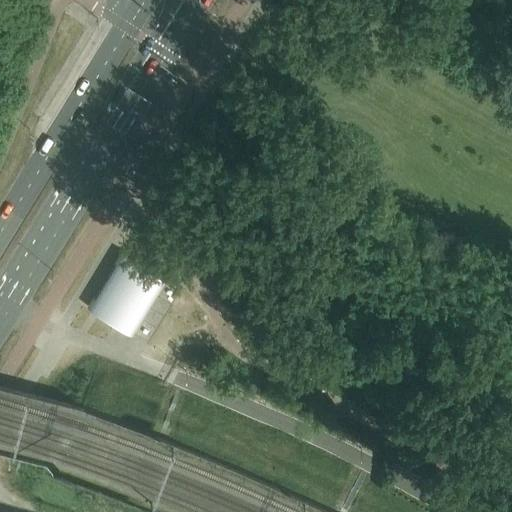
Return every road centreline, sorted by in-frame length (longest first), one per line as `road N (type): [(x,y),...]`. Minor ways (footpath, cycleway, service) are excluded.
road 1 (primary): [(0,310),(202,0)]
road 2 (primary): [(144,0),(0,237)]
